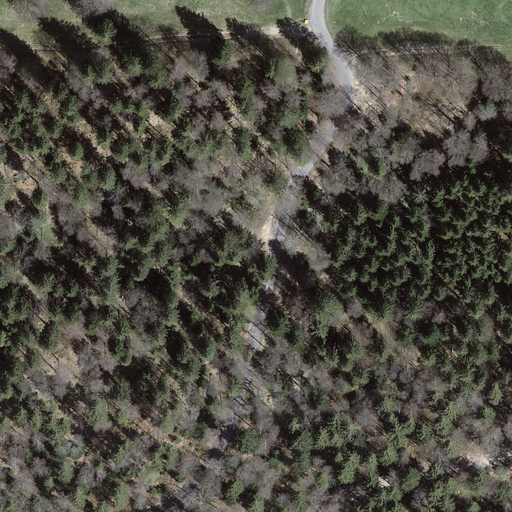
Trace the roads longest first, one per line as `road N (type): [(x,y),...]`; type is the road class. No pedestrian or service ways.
road 1 (tertiary): [(160,511),(195,483),(226,436),(291,195),(346,106),(348,77),(321,35),(319,0)]
road 2 (track): [(293,31),(109,45),(0,42)]
road 3 (track): [(338,57),(511,45)]
